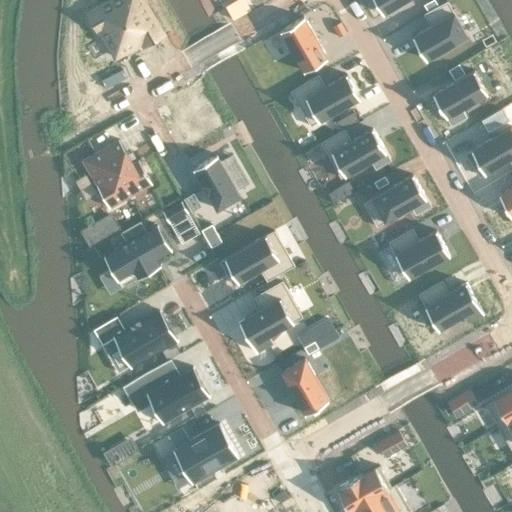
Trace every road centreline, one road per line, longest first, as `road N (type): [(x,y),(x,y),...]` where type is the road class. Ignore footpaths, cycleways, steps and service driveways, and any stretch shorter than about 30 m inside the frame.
road 1 (residential): [(345,0),(511,295)]
road 2 (residential): [(511,324),(285,455)]
road 3 (residential): [(165,150),(133,94),(300,0)]
road 4 (residential): [(285,455),(184,270)]
